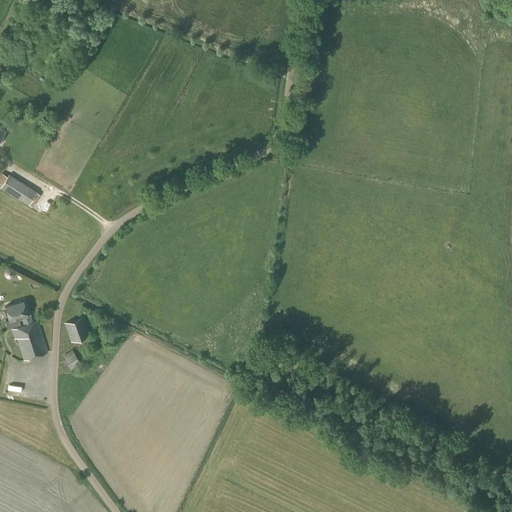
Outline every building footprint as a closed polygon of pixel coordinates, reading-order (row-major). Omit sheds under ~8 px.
[(28,205),(36,192),(9,175),(1,188),(28,205)] [(8,277),(15,280),(18,274),(11,271),(8,277)] [(27,316),(23,302),(4,307),(9,320),(6,321),(8,328),(11,328),(15,340),(18,339),(24,360),(47,352),(37,321),(32,323),(29,315),(27,316)] [(71,342),(90,335),(83,316),(64,323),(71,342)] [(70,369),(80,363),(72,350),(62,357),(70,369)]
